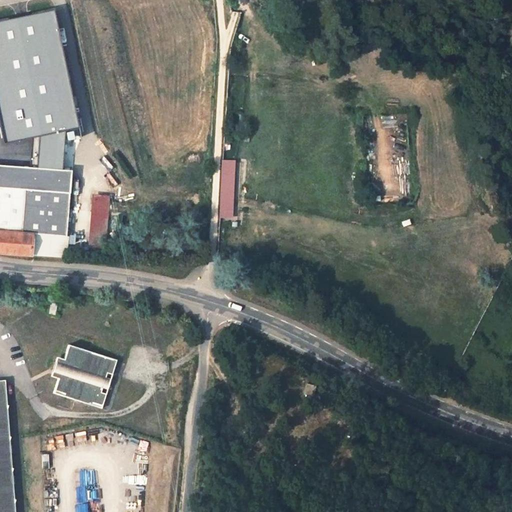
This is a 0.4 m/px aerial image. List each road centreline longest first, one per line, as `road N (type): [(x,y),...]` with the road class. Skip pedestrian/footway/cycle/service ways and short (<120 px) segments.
road 1 (secondary): [(207,301),(410,399),(511,437)]
road 2 (track): [(219,0),(207,301)]
road 3 (unclassified): [(207,301),(185,511)]
road 4 (secondary): [(0,268),(207,301)]
